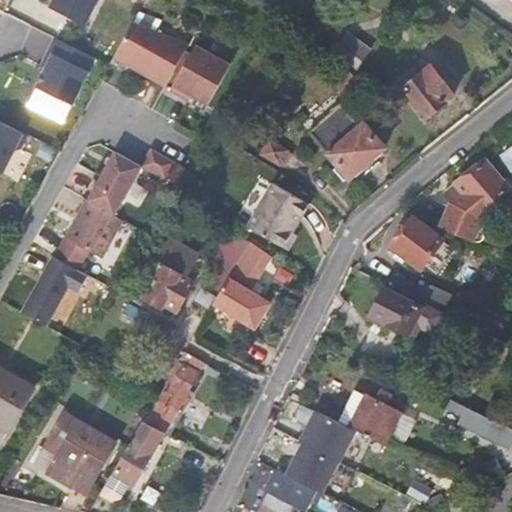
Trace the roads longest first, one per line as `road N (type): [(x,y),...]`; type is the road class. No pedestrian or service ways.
road 1 (residential): [(215,511),(358,230),(511,104)]
road 2 (residential): [(0,294),(82,137),(102,122),(163,136)]
